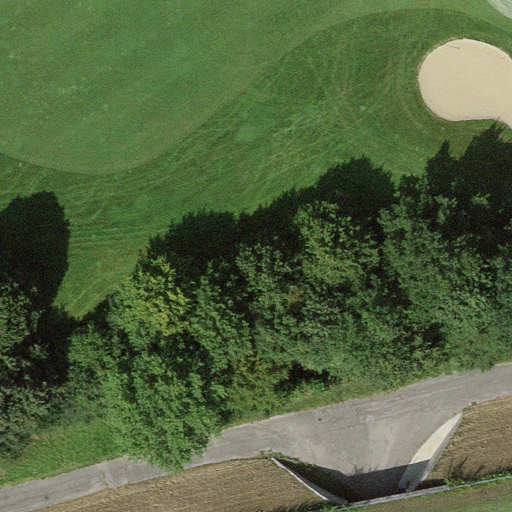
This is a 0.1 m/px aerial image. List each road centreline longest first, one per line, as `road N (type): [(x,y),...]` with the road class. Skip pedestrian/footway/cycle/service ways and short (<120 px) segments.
road 1 (track): [(377,417),(9,511)]
road 2 (track): [(394,511),(377,417),(511,387)]
